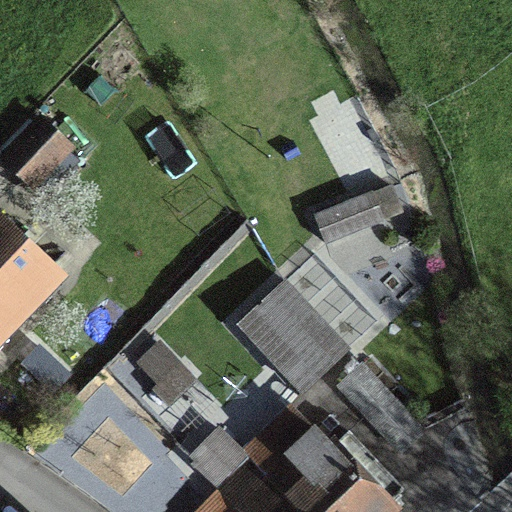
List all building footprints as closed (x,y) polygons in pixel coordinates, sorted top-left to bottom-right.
[(63,150),(38,126),(3,162),(29,187),(63,150)] [(398,215),(388,188),(319,216),(312,218),(323,245),(398,215)] [(0,330),(51,278),(0,229),(0,330)] [(237,326),(298,395),(300,396),(343,352),(278,288),(237,326)] [(397,455),(419,435),(357,367),(334,388),(397,455)] [(378,511),(399,493),(345,436),(329,451),(312,433),(310,436),(287,412),(300,396),(298,395),(244,459),(217,433),(187,460),(217,491),(198,511),(378,511)]
